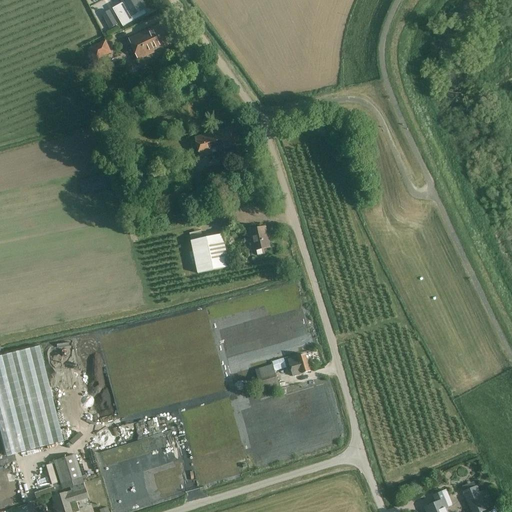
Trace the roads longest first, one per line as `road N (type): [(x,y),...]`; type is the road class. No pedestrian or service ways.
road 1 (unclassified): [(360,453),(265,126),(176,0)]
road 2 (unclassified): [(176,511),(360,453)]
